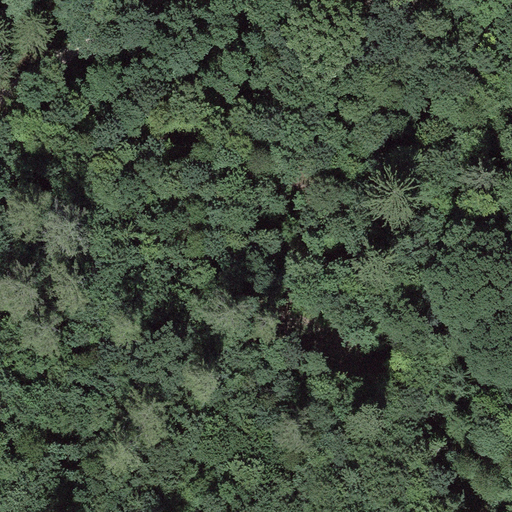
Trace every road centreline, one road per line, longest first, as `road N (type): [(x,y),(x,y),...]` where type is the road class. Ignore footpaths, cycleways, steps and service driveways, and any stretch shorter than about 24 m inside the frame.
road 1 (track): [(152,0),(0,99)]
road 2 (track): [(511,21),(370,0)]
